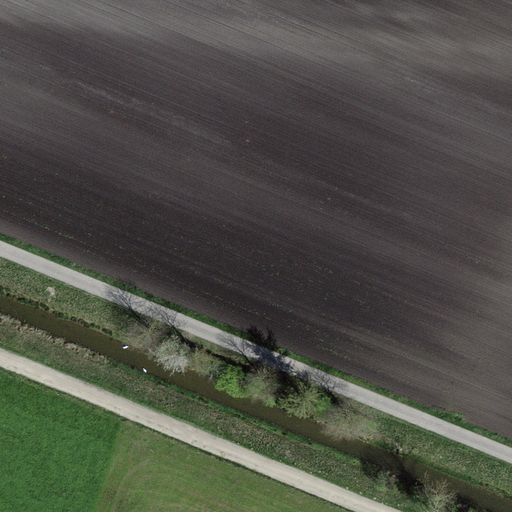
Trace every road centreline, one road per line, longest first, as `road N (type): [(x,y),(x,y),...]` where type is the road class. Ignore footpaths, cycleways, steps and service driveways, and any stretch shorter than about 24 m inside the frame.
road 1 (track): [(0,249),(511,457)]
road 2 (track): [(0,358),(378,511)]
